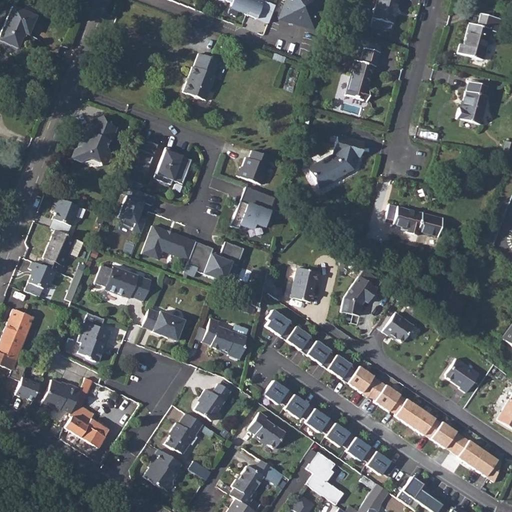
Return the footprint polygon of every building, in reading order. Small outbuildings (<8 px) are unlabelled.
[(275,5),(260,0),(223,0),(232,3),(229,12),(268,26),(275,5)] [(281,12),(279,18),(291,23),(295,12),(300,14),(297,25),(311,28),(313,22),(314,22),(318,3),(317,3),(317,0),(284,0),(280,11),(281,12)] [(376,0),(369,26),(388,31),(396,0),(376,0)] [(10,6),(0,30),(0,41),(16,48),(23,32),(26,34),(34,16),(10,6)] [(459,44),(456,53),(481,60),(490,31),(496,33),(499,19),(480,14),(476,26),(468,24),(462,45),(459,44)] [(353,60),(344,96),(364,102),(367,90),(365,90),(371,66),(374,66),(378,52),(363,48),(359,62),(353,60)] [(191,66),(181,92),(204,101),(214,75),(213,75),(218,61),(197,53),(192,66),(191,66)] [(465,91),(458,120),(479,124),(485,96),(484,96),(487,86),(468,82),(466,91),(465,91)] [(74,148),(70,159),(80,162),(90,158),(97,161),(100,167),(106,163),(110,155),(107,149),(105,148),(107,141),(110,142),(112,134),(110,133),(113,127),(102,122),(99,117),(87,122),(90,128),(83,131),(80,140),(82,140),(80,146),(74,148)] [(332,154),(307,168),(318,187),(352,168),(359,142),(337,136),(332,154)] [(156,145),(137,138),(121,177),(140,185),(156,145)] [(501,150),(511,153),(511,143),(504,141),(501,150)] [(174,151),(164,147),(153,178),(170,185),(171,180),(181,184),(190,160),(173,154),(174,151)] [(255,182),(265,155),(245,148),(242,156),(239,155),(233,174),(255,182)] [(273,197),(244,186),(238,201),(241,202),(238,208),(236,208),(229,225),(237,228),(239,224),(250,228),(253,222),(262,226),(273,197)] [(141,192),(128,188),(117,217),(123,220),(122,224),(132,228),(131,230),(140,233),(145,218),(136,215),(138,209),(135,208),(141,192)] [(78,206),(55,198),(53,205),(56,207),(52,219),(70,226),(78,206)] [(387,205),(383,221),(391,223),(391,224),(407,228),(406,233),(415,235),(416,231),(428,235),(429,231),(437,233),(441,219),(421,214),(387,205)] [(166,231),(151,226),(141,253),(157,259),(160,250),(187,260),(194,242),(172,233),(171,235),(165,233),(166,231)] [(43,258),(40,266),(57,273),(60,266),(62,266),(67,254),(73,239),(54,231),(42,258),(43,258)] [(212,248),(194,242),(186,263),(197,267),(195,271),(223,281),(230,262),(236,265),(242,248),(224,241),(218,257),(210,254),(212,248)] [(40,266),(31,262),(28,270),(32,271),(26,284),(35,288),(35,287),(41,289),(44,288),(47,282),(50,283),(54,272),(40,266)] [(106,291),(121,298),(124,295),(130,298),(142,303),(150,283),(111,268),(110,271),(101,267),(95,284),(103,287),(106,291)] [(295,268),(289,298),(309,302),(316,273),(295,268)] [(66,301),(71,303),(83,273),(80,272),(76,281),(74,280),(66,301)] [(377,289),(359,276),(343,298),(340,312),(358,316),(361,306),(364,301),(367,303),(377,289)] [(266,278),(263,291),(277,301),(280,289),(272,287),(273,280),(266,278)] [(443,312),(452,315),(457,300),(449,297),(443,312)] [(457,300),(452,315),(457,317),(463,302),(457,300)] [(12,310),(0,339),(0,353),(15,359),(32,317),(12,310)] [(147,310),(141,327),(152,332),(151,333),(175,342),(182,321),(160,313),(159,315),(147,310)] [(264,326),(285,340),(292,330),(285,325),(287,322),(270,311),(264,319),(267,321),(264,326)] [(395,313),(383,332),(385,333),(390,336),(391,335),(403,342),(414,325),(395,313)] [(210,318),(201,342),(209,346),(209,347),(219,351),(220,350),(224,351),(227,355),(238,359),(242,348),(241,346),(245,337),(217,327),(219,322),(210,318)] [(450,319),(446,329),(456,332),(460,323),(450,319)] [(511,322),(500,339),(511,347),(511,322)] [(80,344),(76,354),(84,357),(85,360),(93,363),(97,361),(100,353),(99,351),(102,344),(105,346),(110,333),(86,324),(78,344),(80,344)] [(285,340),(305,354),(312,344),(306,339),(308,337),(293,327),(292,330),(285,340)] [(305,354),(325,368),(333,358),(327,354),(328,351),(314,341),(312,344),(305,354)] [(0,365),(10,370),(14,362),(15,359),(0,353),(0,365)] [(325,368),(346,383),(353,372),(347,368),(349,366),(334,355),(333,358),(325,368)] [(454,359),(443,374),(444,378),(458,387),(457,388),(464,393),(477,374),(454,359)] [(10,370),(8,377),(19,382),(21,377),(25,367),(14,362),(10,370)] [(491,368),(486,364),(482,370),(487,374),(491,368)] [(492,369),(491,368),(487,374),(492,378),(496,372),(492,370),(492,369)] [(39,384),(21,377),(19,382),(14,394),(19,396),(19,395),(33,401),(39,384)] [(69,413),(68,416),(69,417),(63,428),(95,448),(107,430),(90,419),(93,414),(80,406),(91,382),(84,378),(80,389),(69,413)] [(58,408),(69,413),(80,389),(66,384),(64,387),(59,385),(60,383),(50,380),(40,405),(48,408),(52,407),(58,409),(58,408)] [(284,406),(292,395),(272,380),(262,394),(276,404),(278,402),(284,406)] [(202,398),(194,410),(211,421),(230,392),(218,384),(211,393),(205,390),(200,397),(202,398)] [(305,420),(313,409),(292,395),(284,406),(282,409),(297,419),(299,416),(305,420)] [(511,401),(508,399),(496,419),(511,429),(511,401)] [(325,434),(333,423),(313,409),(305,420),(303,422),(318,432),(319,430),(325,434)] [(258,412),(246,429),(254,434),(252,437),(259,441),(260,440),(273,448),(284,432),(264,419),(265,417),(258,412)] [(202,424),(185,413),(178,424),(176,422),(170,432),(172,434),(164,445),(173,451),(176,451),(182,455),(189,443),(191,445),(196,435),(195,435),(202,424)] [(346,449),(354,437),(333,423),(325,434),(324,437),(338,447),(340,444),(346,449)] [(367,463),(374,451),(354,437),(346,449),(344,451),(359,461),(360,458),(367,463)] [(180,464),(156,448),(148,460),(150,460),(146,466),(147,467),(141,476),(157,487),(158,486),(166,491),(171,483),(171,480),(175,474),(174,473),(180,464)] [(304,484),(334,504),(342,493),(325,481),(332,471),(329,469),(333,463),(316,451),(305,468),(312,473),(304,484)] [(387,477),(395,466),(374,451),(367,463),(365,465),(379,475),(381,473),(387,477)] [(192,461),(187,468),(204,480),(209,472),(192,461)] [(233,487),(228,494),(234,498),(246,506),(251,498),(248,496),(261,475),(245,464),(236,478),(235,478),(230,485),(233,487)] [(271,468),(264,478),(272,483),(279,473),(271,468)] [(375,483),(363,474),(359,480),(372,488),(375,483)] [(431,511),(435,511),(441,504),(418,489),(422,484),(410,476),(396,497),(407,505),(412,498),(431,511)] [(388,492),(375,483),(372,488),(367,495),(373,499),(377,499),(380,502),(388,492)] [(293,511),(308,511),(313,505),(299,496),(290,509),(293,511)] [(246,506),(234,498),(225,511),(253,511),(254,511),(246,506)]
